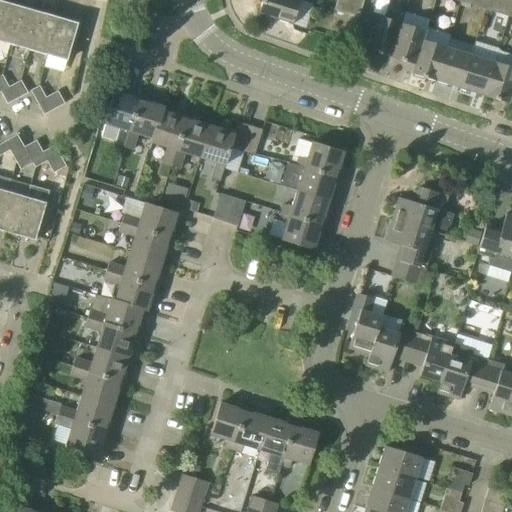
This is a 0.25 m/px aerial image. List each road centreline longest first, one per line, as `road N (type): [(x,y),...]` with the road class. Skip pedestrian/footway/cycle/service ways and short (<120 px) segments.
road 1 (residential): [(395,116),(222,53),(188,0)]
road 2 (residential): [(135,501),(206,272)]
road 3 (residential): [(330,309),(395,116)]
road 4 (residential): [(0,116),(42,128),(76,109),(101,0)]
road 5 (residential): [(491,439),(366,402)]
road 6 (residential): [(330,309),(206,272)]
road 7 (residential): [(511,157),(395,116)]
